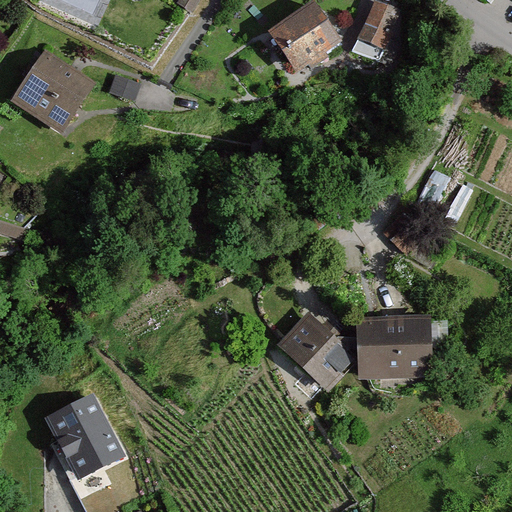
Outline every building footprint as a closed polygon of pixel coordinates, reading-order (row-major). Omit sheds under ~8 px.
[(200,0),(182,0),(181,4),(194,11),(200,0)] [(317,4),(273,33),(301,75),(345,45),(317,4)] [(402,15),(375,4),(359,43),(387,54),(402,15)] [(100,84),(49,50),(16,100),(68,134),(100,84)] [(450,207),(460,179),(435,169),(424,197),(450,207)] [(309,314),(281,344),(331,391),(359,361),(309,314)] [(439,321),(361,322),(361,378),(439,377),(439,321)] [(114,391),(54,423),(85,482),(146,450),(114,391)]
